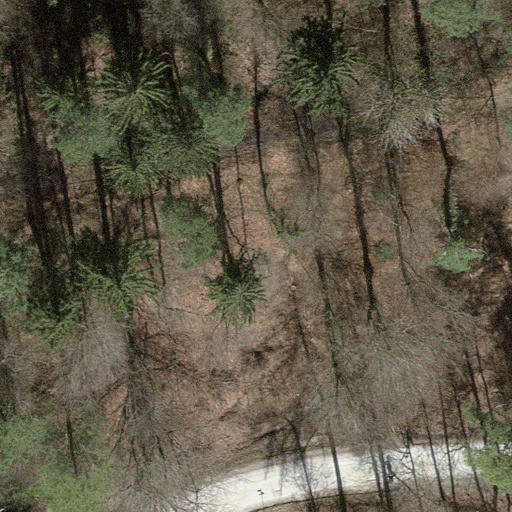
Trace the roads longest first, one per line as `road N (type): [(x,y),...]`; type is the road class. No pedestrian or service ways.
road 1 (track): [(511,79),(254,132),(0,156)]
road 2 (unclassified): [(194,511),(331,469),(511,454)]
road 3 (track): [(368,463),(467,362),(511,330)]
